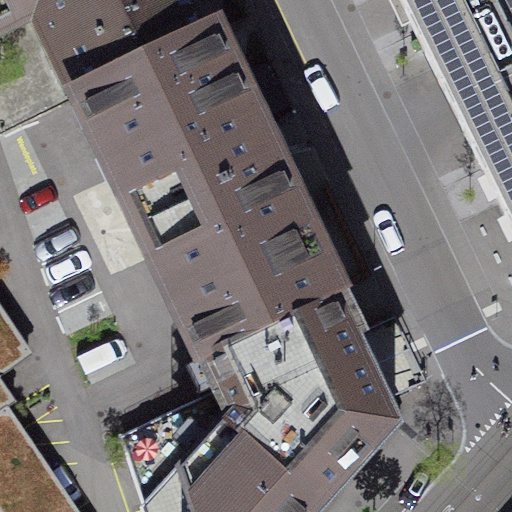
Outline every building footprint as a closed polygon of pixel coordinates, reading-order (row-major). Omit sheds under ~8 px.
[(0,0),(0,25),(36,8),(78,94),(77,94),(78,97),(214,33),(213,31),(214,30),(199,0),(0,0)] [(511,0),(398,0),(451,107),(511,230),(511,0)] [(215,29),(214,30),(213,31),(214,33),(78,97),(82,104),(87,101),(100,128),(97,133),(100,139),(98,139),(105,154),(111,151),(124,178),(120,183),(123,189),(122,189),(158,267),(160,266),(163,272),(169,273),(182,299),(175,302),(182,317),(183,316),(186,322),(193,322),(205,349),(198,352),(202,359),(202,358),(341,292),(320,248),(313,251),(301,224),(304,219),(301,213),(303,212),(296,198),(289,201),(277,174),(280,169),(277,163),(279,162),(270,143),(260,123),(259,124),(256,118),(250,117),(237,92),(244,89),(236,73),(235,74),(232,68),(226,68),(214,43),(220,40),(215,29)] [(359,330),(341,292),(202,358),(219,394),(125,439),(147,506),(146,507),(147,511),(314,511),(395,423),(353,333),(359,330)] [(0,409),(44,380),(0,314),(0,409)] [(70,511),(35,460),(2,411),(45,382),(44,380),(0,409),(0,511),(70,511)]
